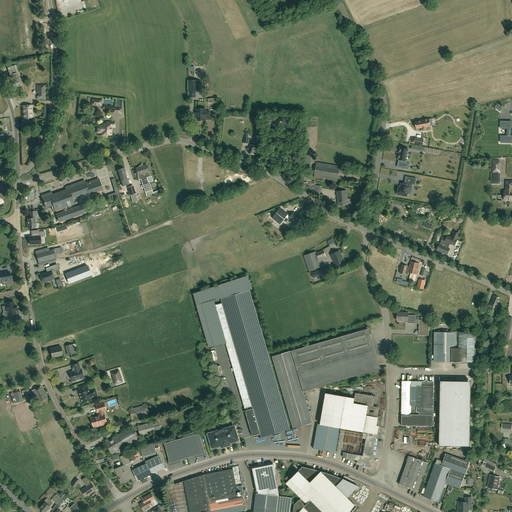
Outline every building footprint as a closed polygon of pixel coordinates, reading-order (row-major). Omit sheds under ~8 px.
[(22,46),(24,45),(27,54),(43,49),(41,43),(38,44),(36,36),(21,41),(22,46)] [(19,86),(18,83),(21,82),(15,65),(7,68),(13,85),(14,88),(19,86)] [(188,80),(188,92),(189,92),(189,97),(196,97),(196,92),(198,92),(198,84),(200,84),(200,80),(188,80)] [(46,93),(46,85),(36,85),(36,93),(38,93),(38,96),(36,96),(36,99),(46,99),(46,93)] [(33,119),(32,105),(21,106),(22,120),(22,126),(35,125),(35,119),(33,119)] [(499,114),(492,107),(489,111),(495,118),(499,114)] [(205,111),(205,109),(195,109),(196,121),(206,120),(205,119),(210,118),(210,111),(205,111)] [(432,116),(409,121),(410,127),(419,126),(419,128),(425,127),(425,124),(433,122),(432,116)] [(114,127),(114,123),(106,122),(106,124),(102,124),(101,127),(97,126),(96,132),(101,132),(101,136),(107,136),(107,134),(111,135),(112,127),(114,127)] [(511,123),(499,122),(498,132),(511,132),(511,143),(498,144),(498,150),(511,150),(511,123)] [(256,143),(256,142),(255,141),(254,142),(253,146),(250,145),(248,153),(254,155),(256,147),(258,148),(259,144),(258,143),(256,143)] [(400,148),(398,160),(402,160),(402,162),(401,162),(400,168),(409,170),(410,164),(407,163),(407,161),(406,160),(408,149),(400,148)] [(315,163),(315,155),(307,155),(307,161),(305,161),(304,170),(306,170),(306,172),(309,172),(309,170),(311,170),(312,163),(315,163)] [(337,181),(339,166),(317,163),(314,177),(324,179),(324,176),(328,176),(327,179),(337,181)] [(150,176),(146,165),(139,167),(139,168),(136,169),(139,180),(141,179),(143,185),(148,183),(153,181),(151,176),(150,176)] [(120,181),(127,179),(123,168),(117,170),(120,181)] [(398,187),(397,195),(407,196),(408,187),(410,187),(410,184),(415,185),(416,179),(411,178),(410,184),(406,183),(406,185),(401,184),(400,187),(398,187)] [(102,190),(98,179),(85,183),(84,181),(65,187),(66,190),(52,195),(51,192),(41,196),(46,207),(53,205),(55,211),(62,208),(64,212),(56,214),(59,222),(84,213),(81,206),(68,210),(67,207),(74,204),(72,198),(88,192),(89,195),(102,190)] [(320,195),(321,193),(322,187),(315,185),(313,193),(320,195)] [(130,196),(136,194),(133,186),(127,187),(130,196)] [(153,194),(152,190),(151,186),(144,189),(145,193),(145,192),(146,196),(153,194)] [(338,205),(348,204),(346,191),(337,192),(338,205)] [(303,221),(293,213),(290,217),(288,215),(288,214),(280,208),(272,219),(280,225),(286,217),(288,219),(286,222),(290,225),(292,222),(299,227),(303,221)] [(27,229),(36,228),(35,215),(37,215),(37,211),(30,212),(31,218),(27,219),(28,224),(27,224),(27,229)] [(450,244),(455,246),(457,240),(457,239),(459,234),(453,231),(451,237),(447,235),(444,241),(446,242),(450,244)] [(40,236),(30,237),(30,244),(40,244),(40,237),(44,237),(44,233),(39,233),(40,236)] [(447,255),(449,249),(439,244),(437,250),(447,255)] [(58,254),(57,249),(52,250),(49,251),(48,248),(42,249),(35,251),(39,265),(44,264),(44,263),(55,260),(59,259),(58,254)] [(326,256),(323,250),(316,252),(316,251),(304,255),(309,271),(318,268),(316,260),(326,256)] [(337,268),(345,264),(339,251),(331,255),(337,268)] [(416,274),(419,264),(410,262),(409,267),(407,267),(407,266),(402,265),(400,273),(405,274),(405,273),(408,274),(408,272),(416,274)] [(43,282),(53,278),(50,271),(40,275),(43,282)] [(11,280),(10,274),(9,274),(9,272),(0,273),(0,277),(1,282),(5,281),(5,282),(6,282),(6,284),(11,283),(10,280),(11,280)] [(65,278),(67,282),(82,277),(80,272),(65,278)] [(290,429),(250,290),(253,289),(248,275),(193,294),(197,305),(196,305),(202,324),(209,348),(214,347),(226,343),(252,435),(260,433),(261,437),(290,429)] [(496,308),(499,302),(498,301),(499,298),(493,296),(489,305),(496,308)] [(14,305),(13,302),(5,303),(8,317),(2,318),(3,322),(13,320),(12,316),(11,316),(11,315),(16,314),(15,311),(17,310),(16,305),(14,305)] [(415,323),(415,315),(408,315),(408,313),(397,313),(397,320),(407,321),(407,323),(415,323)] [(429,336),(429,321),(419,320),(419,336),(429,336)] [(293,428),(312,423),(303,391),(380,369),(369,329),(272,356),(293,428)] [(476,362),(476,333),(458,332),(435,332),(434,361),(458,362),(476,362)] [(67,355),(74,353),(72,344),(65,346),(67,355)] [(52,358),(62,355),(60,346),(50,348),(52,358)] [(80,370),(79,364),(73,365),(75,371),(70,373),(71,375),(70,375),(71,379),(72,379),(73,381),(76,380),(76,381),(81,380),(80,377),(83,375),(81,369),(80,370)] [(111,372),(115,385),(123,382),(119,370),(111,372)] [(428,381),(428,380),(424,380),(424,381),(421,381),(421,386),(414,386),(413,413),(432,426),(433,426),(434,381),(428,381)] [(432,426),(413,413),(414,386),(411,386),(411,381),(402,381),(401,415),(401,416),(402,416),(401,426),(432,426)] [(439,402),(470,402),(471,382),(440,381),(439,402)] [(87,388),(85,384),(79,386),(80,390),(79,390),(83,403),(90,401),(89,398),(94,396),(92,391),(89,392),(87,387),(87,388)] [(38,403),(47,398),(41,386),(32,391),(38,403)] [(20,391),(13,393),(14,396),(16,402),(23,401),(20,391)] [(337,452),(340,434),(341,428),(367,433),(363,456),(343,452),(343,456),(346,457),(346,458),(357,460),(356,463),(364,465),(364,466),(371,468),(378,426),(379,426),(381,417),(378,416),(379,407),(373,406),(375,396),(355,393),(355,398),(331,394),(325,393),(320,424),(318,424),(313,448),(337,452)] [(470,417),(470,402),(439,402),(439,417),(470,417)] [(94,427),(107,423),(103,410),(106,410),(104,403),(96,405),(99,415),(91,418),(94,427)] [(132,419),(148,414),(146,405),(130,410),(132,419)] [(459,432),(470,432),(470,417),(439,417),(439,431),(459,432)] [(140,436),(155,432),(153,427),(158,426),(157,421),(138,426),(140,436)] [(112,454),(139,438),(133,426),(105,443),(112,454)] [(238,442),(234,428),(224,431),(224,430),(219,431),(219,432),(209,435),(213,449),(219,448),(218,447),(221,446),(222,446),(223,446),(223,447),(224,447),(224,446),(227,445),(227,446),(229,446),(228,445),(229,444),(229,443),(232,443),(233,444),(238,442)] [(469,446),(470,432),(459,432),(439,431),(439,445),(469,446)] [(187,457),(204,452),(199,434),(182,439),(187,457)] [(170,462),(187,457),(182,439),(165,444),(170,462)] [(124,465),(130,463),(126,454),(120,457),(124,465)] [(434,501),(440,503),(445,488),(443,488),(444,483),(460,489),(469,463),(464,461),(445,454),(443,461),(437,459),(435,463),(423,497),(434,500),(434,501)] [(418,491),(428,463),(409,456),(399,484),(418,491)] [(138,481),(165,468),(160,458),(133,470),(138,481)] [(494,471),(496,467),(493,466),(494,464),(485,458),(483,461),(483,462),(482,464),(482,465),(484,466),(494,471)] [(279,496),(275,474),(276,474),(273,464),(252,469),(257,492),(258,491),(258,493),(257,493),(254,511),(289,511),(292,498),(279,496)] [(121,483),(130,479),(123,465),(115,470),(121,483)] [(236,511),(244,511),(241,496),(244,495),(238,466),(232,467),(233,469),(203,475),(166,487),(170,510),(170,511),(236,511)] [(351,511),(356,507),(347,497),(358,486),(343,479),(334,476),(326,473),(316,470),(302,466),(286,483),(301,498),(294,504),(293,511),(351,511)] [(497,489),(500,477),(490,475),(488,487),(497,489)] [(90,484),(86,477),(82,480),(87,487),(81,491),(85,497),(96,490),(91,483),(90,484)] [(144,511),(153,506),(151,501),(155,499),(151,494),(146,497),(148,500),(140,504),(144,511)] [(52,500),(56,504),(57,503),(59,500),(60,499),(56,495),(52,499),(52,500)] [(457,511),(460,511),(461,511),(464,511),(465,511),(468,511),(468,504),(471,504),(471,497),(465,497),(465,502),(457,502),(457,511)] [(43,511),(45,511),(50,507),(49,507),(53,503),(47,498),(44,502),(45,503),(40,509),(43,511)]
